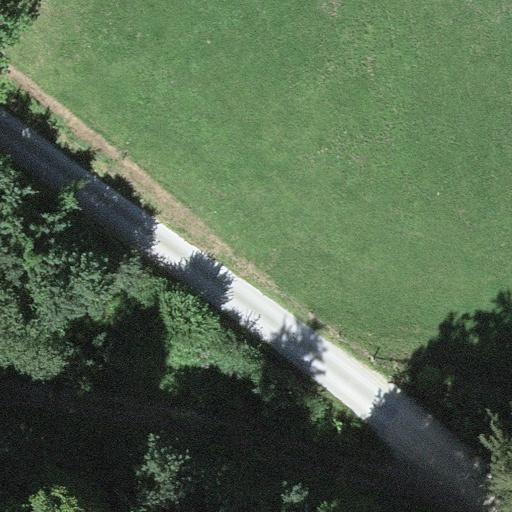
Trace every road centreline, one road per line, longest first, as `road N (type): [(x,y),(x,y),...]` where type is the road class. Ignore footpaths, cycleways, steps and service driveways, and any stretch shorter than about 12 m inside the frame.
road 1 (unclassified): [(0,130),(183,259),(479,504),(500,511)]
road 2 (track): [(479,504),(295,437),(0,384)]
